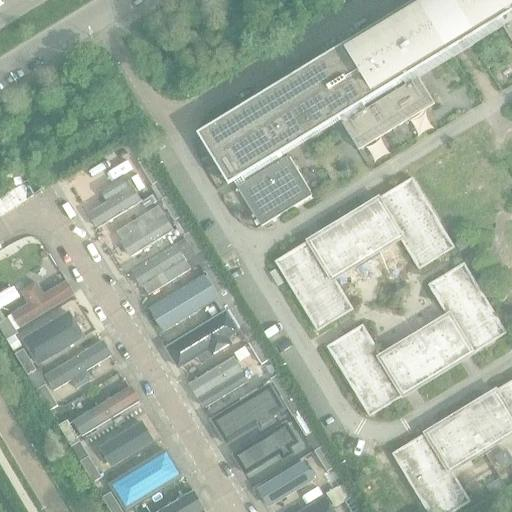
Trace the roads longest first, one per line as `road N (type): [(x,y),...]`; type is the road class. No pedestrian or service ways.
road 1 (unclassified): [(167,127),(246,254),(511,94)]
road 2 (residential): [(239,511),(66,230),(47,218),(0,233)]
road 3 (unknown): [(511,361),(376,439),(246,254)]
road 4 (unclassified): [(167,127),(375,0)]
road 5 (unclassified): [(167,127),(96,11)]
